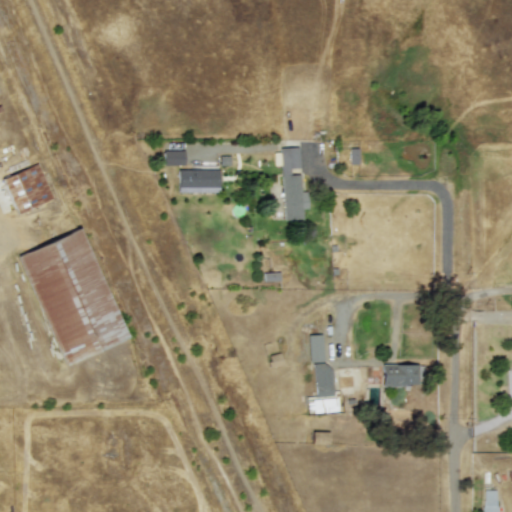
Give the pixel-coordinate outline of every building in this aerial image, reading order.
[(278,148),(282,219),(300,219),(300,209),(305,209),(304,191),(299,191),(298,174),(289,175),(288,168),(297,168),(296,147),(278,148)] [(161,151),(162,165),(183,164),(182,150),(161,151)] [(0,181),(15,214),(51,198),(36,163),(0,178),(0,181)] [(176,170),(176,190),(217,189),(217,169),(176,170)] [(124,340),(81,229),(17,253),(59,365),(124,340)] [(307,362),(321,362),(320,335),(306,335),(307,362)] [(331,396),(330,364),(312,364),(313,396),(331,396)] [(379,385),(415,386),(416,365),(380,364),(379,385)] [(336,411),(335,397),(306,398),(306,413),(336,411)] [(326,432),(310,432),(309,443),(326,443),(326,432)] [(495,511),(495,490),(481,490),(481,511),(495,511)]
